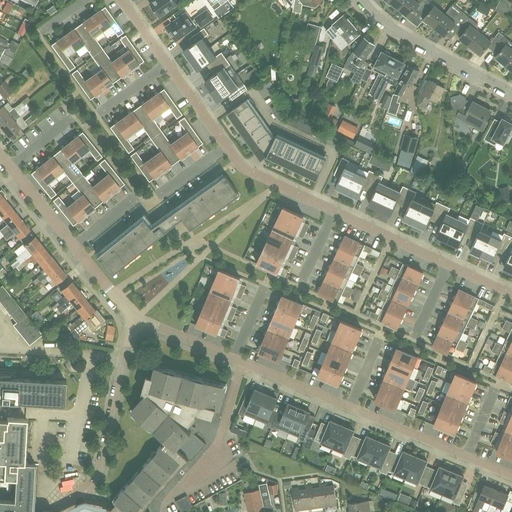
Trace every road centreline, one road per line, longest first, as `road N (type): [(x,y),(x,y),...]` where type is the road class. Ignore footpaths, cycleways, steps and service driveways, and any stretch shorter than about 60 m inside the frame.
road 1 (residential): [(511,94),(397,33),(359,0)]
road 2 (residential): [(92,481),(131,318)]
road 3 (residential): [(334,210),(242,168),(225,146)]
road 4 (residential): [(350,409),(470,456)]
road 5 (residential): [(233,359),(350,409)]
road 6 (residential): [(448,265),(334,210)]
